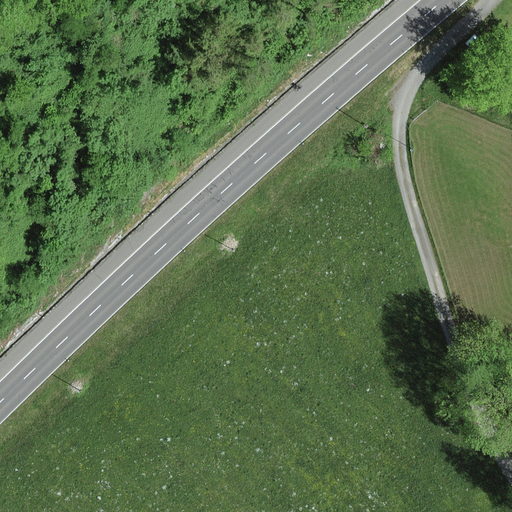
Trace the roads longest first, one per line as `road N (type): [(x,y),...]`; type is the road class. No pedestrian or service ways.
road 1 (primary): [(443,0),(256,157),(0,400)]
road 2 (track): [(511,477),(477,413),(395,154),(395,97),(489,0)]
